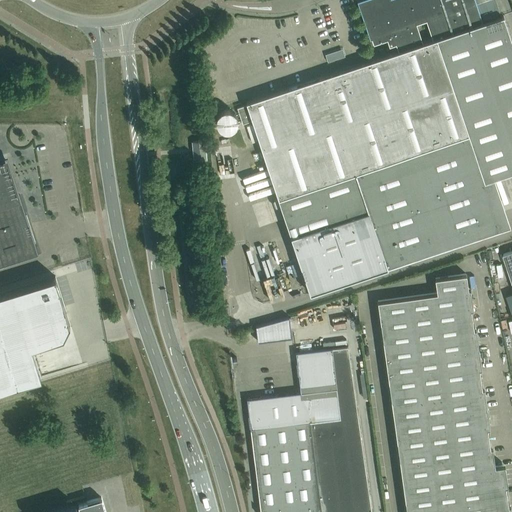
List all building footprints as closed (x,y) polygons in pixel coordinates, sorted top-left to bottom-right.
[(511,170),(511,42),(503,15),(481,23),(473,0),(365,0),(359,2),(373,44),(387,39),(389,46),(396,44),(398,51),(246,101),(247,104),(252,119),(278,198),(274,199),(276,206),(280,204),(310,292),(500,228),(484,180),(511,170)] [(252,119),(247,104),(237,107),(242,123),(252,119)] [(228,108),(227,108),(226,108),(224,109),(223,109),(222,110),(221,110),(219,111),(219,112),(218,113),(217,114),(216,116),(216,117),(216,118),(216,120),(216,121),(216,122),(217,124),(217,125),(218,126),(219,127),(220,128),(221,129),(223,129),(224,130),(225,130),(227,130),(228,130),(229,130),(231,129),(232,129),(233,128),(234,127),(235,126),(236,125),(237,124),(237,123),(238,121),(238,120),(238,119),(238,117),(237,116),(237,115),(236,113),(235,112),(234,111),(233,110),(232,110),(231,109),(230,109),(228,108)] [(206,158),(204,140),(192,141),(194,160),(206,158)] [(10,175),(9,171),(10,171),(9,170),(5,159),(0,160),(0,264),(38,252),(19,193),(17,194),(11,175),(10,175)] [(511,250),(503,254),(511,280),(511,250)] [(492,466),(479,368),(466,273),(435,277),(437,292),(377,300),(406,511),(508,511),(502,464),(492,466)] [(0,388),(41,376),(31,345),(63,336),(70,323),(55,275),(0,292),(0,388)] [(270,321),(256,325),(258,341),(291,337),(291,335),(289,316),(270,321)] [(311,511),(312,511),(321,510),(323,511),(371,511),(348,345),(331,347),(296,351),(300,389),(298,389),(298,392),(247,398),(250,428),(251,436),(251,437),(252,437),(260,505),(259,505),(260,511),(311,511)] [(105,511),(101,497),(89,500),(78,504),(80,511),(77,511),(75,503),(46,511),(105,511)]
